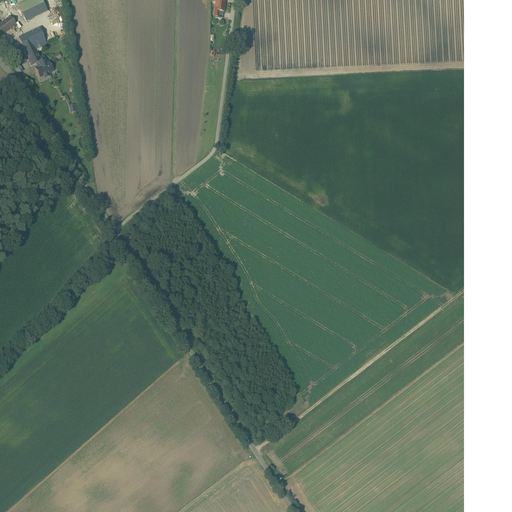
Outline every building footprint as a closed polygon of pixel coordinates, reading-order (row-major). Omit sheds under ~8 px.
[(38,0),(29,0),(17,6),(24,22),(44,13),(38,0)] [(224,13),(224,1),(221,1),(220,0),(214,0),(214,12),(224,13)] [(0,34),(12,27),(5,18),(0,21),(0,34)] [(23,53),(33,48),(44,43),(37,29),(16,39),(23,53)] [(39,59),(33,48),(23,53),(25,56),(24,57),(27,64),(39,59)] [(37,67),(35,68),(39,78),(43,76),(44,78),(49,76),(48,74),(53,72),(49,62),(47,63),(46,60),(36,65),(37,67)]
